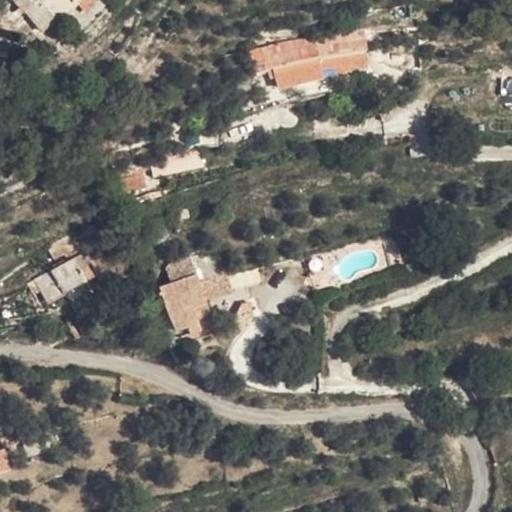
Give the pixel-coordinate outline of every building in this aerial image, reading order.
[(35,39),(51,27),(33,0),(26,0),(13,7),(16,12),(10,16),(22,34),(28,30),(35,39)] [(0,47),(22,34),(10,16),(0,22),(0,47)] [(275,86),(369,71),(362,29),(250,47),(254,71),(273,68),(275,86)] [(94,248),(62,263),(72,287),(76,298),(101,286),(92,264),(100,260),(94,248)] [(72,287),(62,263),(45,271),(55,294),(72,287)] [(191,273),(155,287),(174,331),(193,322),(191,317),(188,309),(202,303),(191,273)] [(201,280),(207,301),(232,293),(226,273),(201,280)] [(205,310),(202,303),(188,309),(191,317),(205,310)] [(193,322),(174,331),(179,341),(197,332),(193,322)] [(84,445),(50,457),(54,469),(63,465),(67,474),(91,465),(84,445)] [(0,472),(10,470),(5,449),(0,450),(0,472)]
